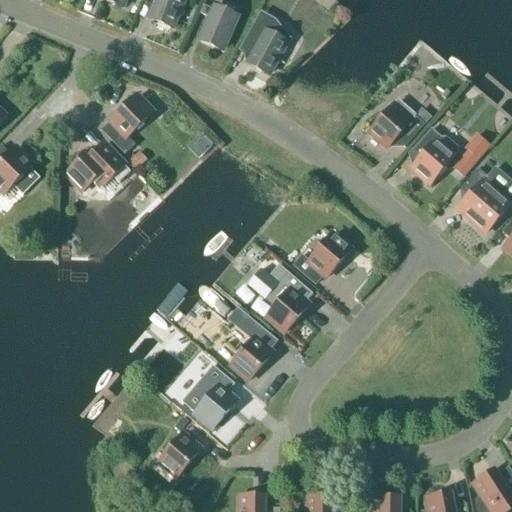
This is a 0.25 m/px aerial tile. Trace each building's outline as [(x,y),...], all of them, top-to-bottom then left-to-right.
[(101,0),(122,8),(125,0),(101,0)] [(172,30),(177,17),(183,0),(145,0),(141,12),(152,17),(150,21),(172,30)] [(214,12),(203,7),(200,16),(211,20),(201,43),(221,52),(236,19),(215,10),(214,12)] [(284,66),(293,51),(285,47),(286,45),(266,34),(268,31),(257,25),(242,52),(253,58),(248,66),(268,77),(276,62),(284,66)] [(125,157),(135,147),(127,139),(136,131),(143,125),(152,115),(136,99),(101,133),(125,157)] [(403,108),(399,113),(394,108),(370,135),(387,150),(395,141),(404,150),(424,127),(431,119),(422,110),(414,118),(403,108)] [(438,138),(431,132),(412,153),(422,161),(412,172),(429,187),(458,154),(457,148),(445,138),(438,138)] [(470,153),(455,171),(464,178),(490,148),(477,137),(466,150),(470,153)] [(130,175),(104,147),(95,156),(92,152),(66,178),(82,194),(92,185),(98,192),(112,179),(119,186),(130,175)] [(1,148),(0,148),(0,199),(4,196),(13,187),(23,197),(40,180),(30,170),(32,168),(15,151),(9,157),(1,148)] [(147,163),(140,155),(128,166),(136,174),(147,163)] [(470,200),(459,212),(485,235),(511,204),(511,201),(486,179),(478,171),(460,191),(470,200)] [(350,252),(332,238),(324,247),(322,246),(316,254),(317,255),(309,265),(301,259),(293,269),(315,287),(323,277),(326,280),(350,252)] [(261,272),(247,288),(275,311),(267,320),(284,335),(308,308),(305,305),(313,296),(279,267),(269,279),(261,272)] [(248,383),(272,356),(269,353),(277,344),(255,325),(246,335),(254,341),(231,369),(248,383)] [(214,368),(182,405),(196,416),(195,417),(213,431),(236,404),(226,396),(235,386),(214,368)] [(180,435),(188,425),(183,420),(175,430),(180,435)] [(176,480),(200,452),(183,437),(168,455),(158,465),(176,480)] [(511,511),(511,479),(503,486),(495,473),(474,487),(490,511),(511,511)] [(454,507),(452,497),(427,501),(428,511),(467,511),(466,505),(454,507)] [(265,511),(265,500),(240,500),(239,511),(265,511)] [(332,511),(333,501),(308,501),(307,511),(332,511)] [(400,511),(400,502),(375,501),(375,511),(400,511)]
